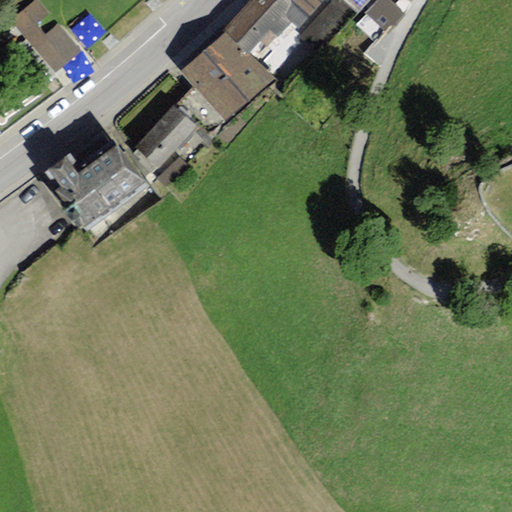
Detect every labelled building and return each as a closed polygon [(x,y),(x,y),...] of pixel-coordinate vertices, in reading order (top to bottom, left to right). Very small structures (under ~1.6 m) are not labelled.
[(250,0),(217,33),(243,60),(266,27),(283,42),(316,0),(250,0)] [(323,0),(352,25),(374,0),(323,0)] [(14,20),(56,69),(79,50),(59,26),(46,37),(34,24),(47,13),(37,1),(14,20)] [(243,60),(217,33),(171,75),(219,127),(265,85),(243,60)] [(174,108),(137,149),(157,166),(193,125),(174,108)] [(68,157),(48,173),(59,187),(55,190),(82,224),(141,178),(116,147),(82,174),(68,157)]
